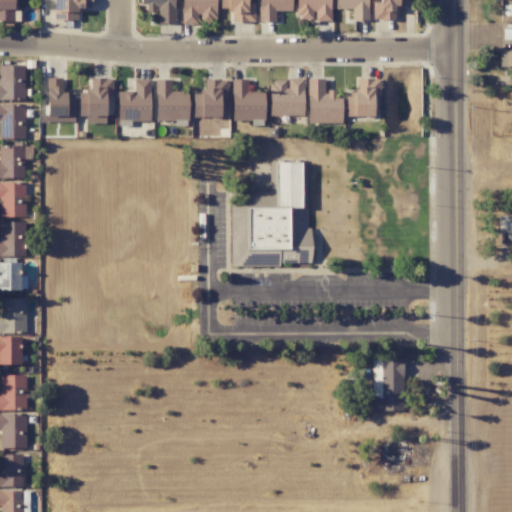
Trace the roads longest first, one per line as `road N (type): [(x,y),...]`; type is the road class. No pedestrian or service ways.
road 1 (tertiary): [(456,511),(452,0)]
road 2 (residential): [(0,48),(452,49)]
